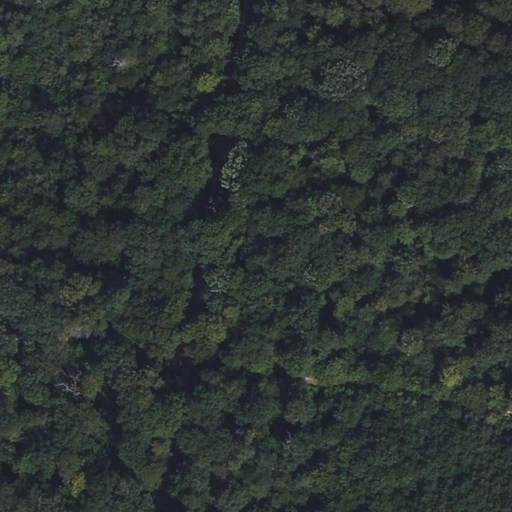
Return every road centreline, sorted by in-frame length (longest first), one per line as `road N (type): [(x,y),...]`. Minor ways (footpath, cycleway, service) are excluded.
road 1 (unknown): [(163,511),(247,0)]
road 2 (track): [(0,333),(511,413)]
